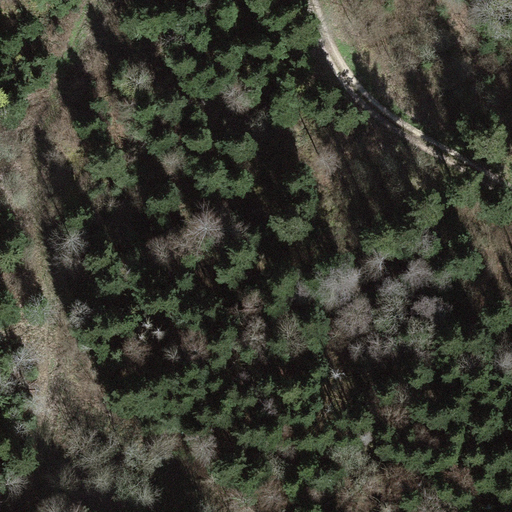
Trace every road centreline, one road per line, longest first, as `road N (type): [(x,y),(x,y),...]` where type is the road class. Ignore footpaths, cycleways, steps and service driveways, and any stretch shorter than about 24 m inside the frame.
road 1 (track): [(12,511),(53,428),(44,204),(54,105),(87,0)]
road 2 (track): [(314,0),(328,49),(385,122),(511,193)]
